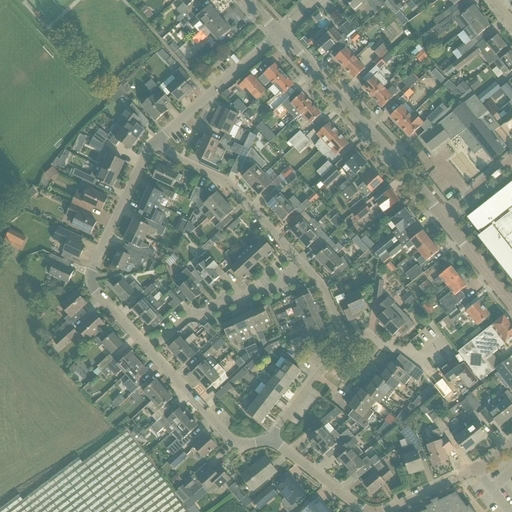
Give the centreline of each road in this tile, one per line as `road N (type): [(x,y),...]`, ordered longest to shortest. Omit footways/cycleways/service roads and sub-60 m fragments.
road 1 (residential): [(148,348),(110,292),(86,273),(155,143)]
road 2 (tertiary): [(442,218),(282,36)]
road 3 (residential): [(300,263),(225,182),(155,143)]
road 4 (residential): [(148,348),(189,316),(268,294),(300,263)]
road 5 (residential): [(155,143),(282,36)]
road 6 (residential): [(268,440),(229,439),(148,348)]
road 7 (residential): [(268,440),(343,343)]
road 8 (residential): [(365,511),(268,440)]
